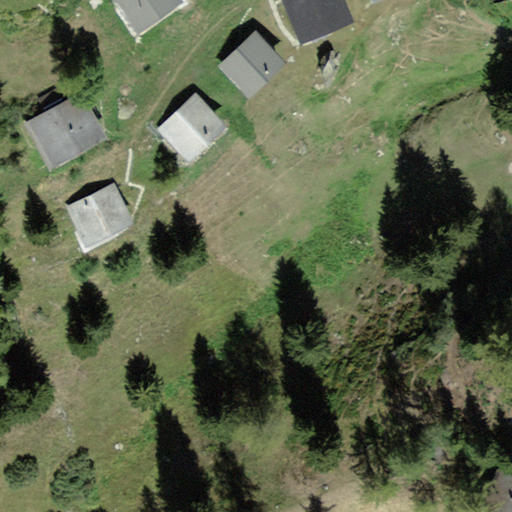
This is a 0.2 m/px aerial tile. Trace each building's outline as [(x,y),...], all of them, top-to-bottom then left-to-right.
[(169,0),(123,0),(139,22),(169,0)] [(343,16),(335,0),(296,0),(292,2),(304,32),(343,16)] [(277,61),(255,38),(226,66),(248,89),(277,61)] [(78,97),(30,124),(39,140),(45,136),(56,155),(79,142),(80,144),(99,134),(90,117),(97,114),(91,102),(84,106),(78,97)] [(217,125),(195,101),(166,129),(189,152),(217,125)] [(125,220),(110,190),(74,209),(88,238),(125,220)] [(511,511),(511,476),(499,471),(483,511),(511,511)]
